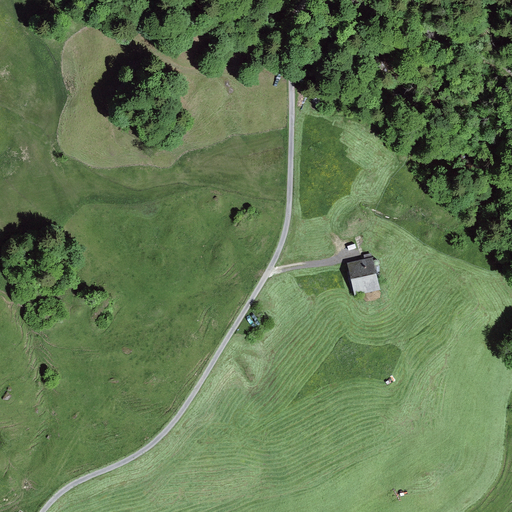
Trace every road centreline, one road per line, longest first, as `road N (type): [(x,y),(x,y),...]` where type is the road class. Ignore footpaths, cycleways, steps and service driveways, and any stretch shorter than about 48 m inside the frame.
road 1 (track): [(43,511),(62,490),(130,459),(174,422),(277,254),(289,213),(288,62),(305,0)]
road 2 (track): [(342,0),(511,69)]
